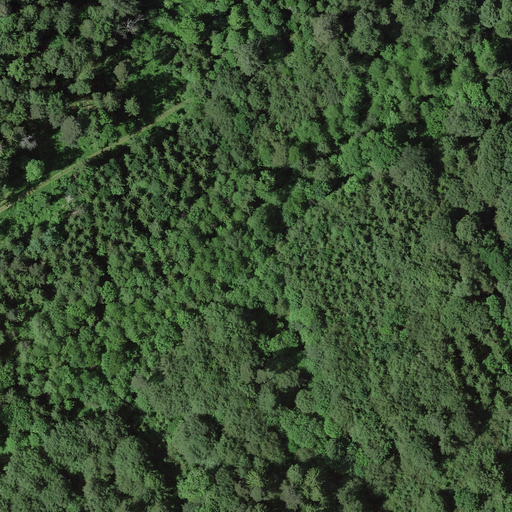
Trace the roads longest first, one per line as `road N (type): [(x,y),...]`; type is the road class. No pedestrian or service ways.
road 1 (track): [(0,460),(86,430),(132,397),(328,202),(421,159),(511,131)]
road 2 (track): [(0,212),(288,39),(328,22),(446,0)]
